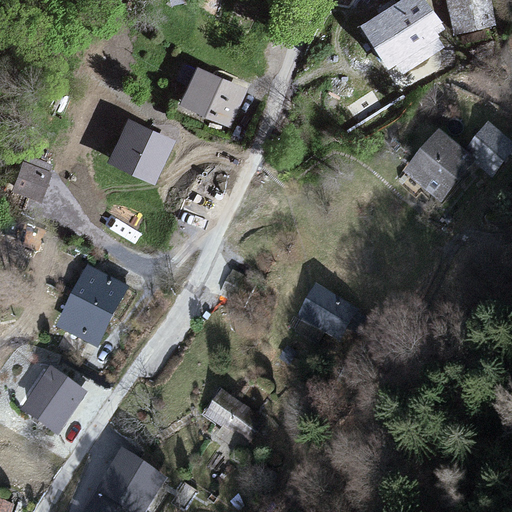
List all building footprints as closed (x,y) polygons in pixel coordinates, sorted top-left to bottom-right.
[(388,70),(446,31),(427,0),(401,0),(364,25),(388,70)] [(492,0),(455,0),(459,27),(495,23),(492,0)] [(227,124),(245,87),(210,70),(192,108),(227,124)] [(125,114),(104,158),(157,183),(178,139),(125,114)] [(469,157),(490,174),(511,147),(491,131),(469,157)] [(439,200),(472,168),(447,143),(414,175),(439,200)] [(51,169),(53,164),(29,154),(26,160),(21,159),(9,188),(40,201),(53,170),(51,169)] [(66,191),(87,200),(100,169),(79,160),(66,191)] [(244,299),(254,271),(233,264),(224,292),(244,299)] [(99,350),(131,288),(89,267),(58,329),(99,350)] [(351,318),(332,301),(315,321),(334,337),(351,318)] [(95,403),(65,377),(35,412),(66,438),(95,403)] [(244,380),(233,392),(245,403),(256,391),(244,380)] [(251,413),(222,391),(205,414),(234,436),(251,413)] [(125,453),(88,511),(148,511),(168,480),(125,453)]
